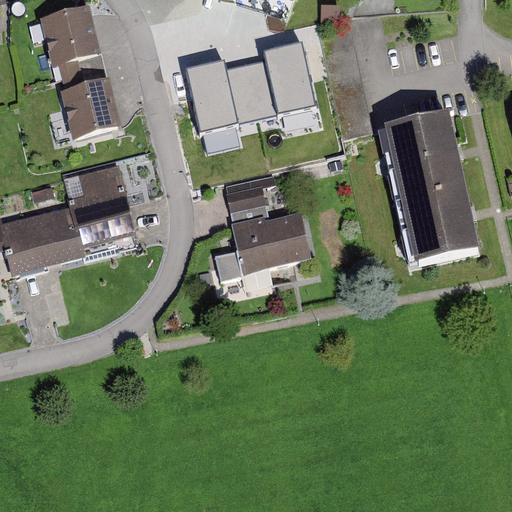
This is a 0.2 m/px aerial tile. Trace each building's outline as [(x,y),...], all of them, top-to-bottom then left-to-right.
[(89,11),(40,24),(53,73),(60,71),(79,66),(102,61),(89,11)] [(351,28),(319,34),(341,142),(373,136),(351,28)] [(303,47),(186,74),(201,139),(318,113),(303,47)] [(79,66),(60,71),(66,95),(85,90),(79,66)] [(61,96),(74,145),(123,133),(110,83),(85,90),(66,95),(61,96)] [(453,118),(390,132),(420,271),(484,257),(453,118)] [(2,224),(0,224),(0,258),(12,256),(18,284),(90,269),(87,257),(141,246),(125,174),(77,184),(81,206),(71,209),(73,216),(4,231),(2,224)] [(264,193),(229,200),(245,278),(312,264),(303,218),(270,224),(264,193)]
